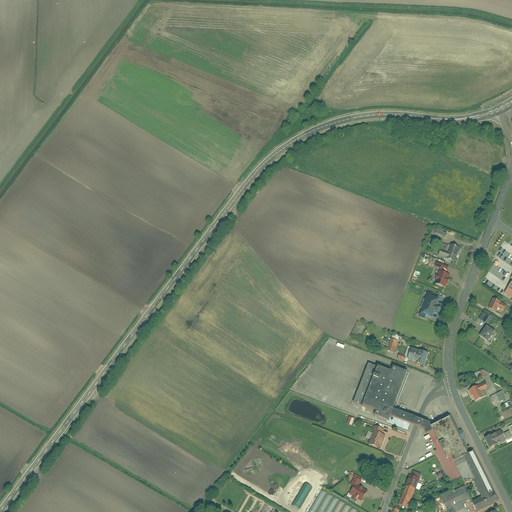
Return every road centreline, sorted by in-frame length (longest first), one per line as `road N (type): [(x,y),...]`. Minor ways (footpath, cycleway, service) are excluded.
road 1 (secondary): [(0,511),(254,174),(285,147),(359,117),(458,120),(500,110)]
road 2 (tertiary): [(493,221),(451,335),(451,387)]
road 3 (residential): [(383,511),(425,402),(451,387)]
road 4 (tertiary): [(451,387),(510,511)]
